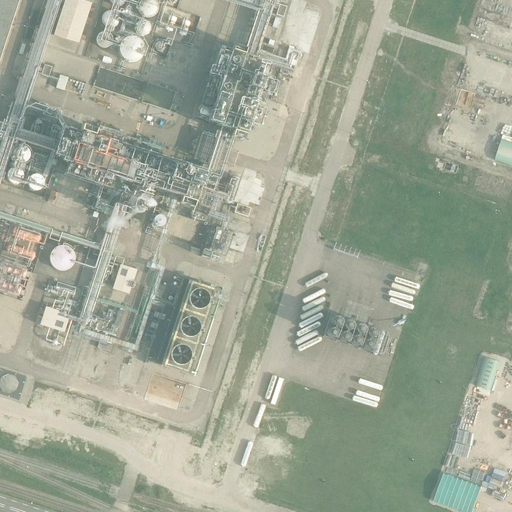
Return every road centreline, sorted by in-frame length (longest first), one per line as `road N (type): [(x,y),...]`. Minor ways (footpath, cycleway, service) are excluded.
road 1 (unknown): [(308,244),(362,265),(382,284),(360,373),(341,379),(272,357)]
road 2 (unknown): [(511,94),(382,8)]
